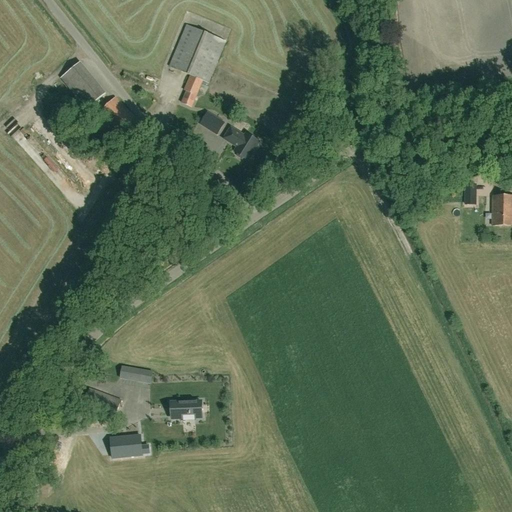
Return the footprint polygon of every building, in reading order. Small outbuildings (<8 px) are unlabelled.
[(187,26),(169,67),(190,76),(184,91),(186,92),(183,99),(193,104),(202,82),(208,84),(226,43),(187,26)] [(86,110),(105,95),(79,62),(60,77),(86,110)] [(121,136),(137,121),(115,98),(99,114),(121,136)] [(200,125),(217,136),(225,124),(207,113),(200,125)] [(63,149),(36,117),(27,124),(55,156),(63,149)] [(15,126),(7,134),(18,145),(26,137),(15,126)] [(230,129),(223,140),(236,148),(233,153),(237,156),(237,158),(241,161),(243,160),(247,162),(258,143),(245,135),(243,138),(230,129)] [(106,155),(116,143),(107,135),(96,147),(106,155)] [(40,169),(67,204),(77,197),(49,162),(40,169)] [(265,174),(268,168),(260,165),(257,171),(265,174)] [(511,226),(511,196),(492,197),(492,227),(511,226)] [(133,362),(140,342),(125,337),(118,357),(133,362)] [(122,367),(120,379),(150,384),(152,373),(122,367)] [(113,423),(121,401),(89,390),(81,412),(113,423)] [(195,418),(202,418),(201,402),(171,403),(172,419),(182,419),(182,421),(196,421),(195,418)] [(142,456),(142,455),(149,454),(148,446),(141,447),(140,436),(110,439),(112,459),(142,456)] [(63,472),(87,477),(93,449),(69,444),(63,472)]
